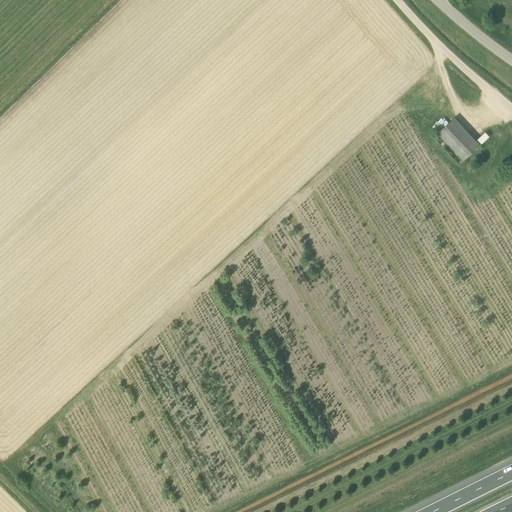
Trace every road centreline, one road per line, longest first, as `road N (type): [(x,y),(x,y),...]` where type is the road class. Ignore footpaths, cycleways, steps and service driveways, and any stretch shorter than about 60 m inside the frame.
road 1 (track): [(0,461),(447,53)]
road 2 (track): [(292,511),(511,401)]
